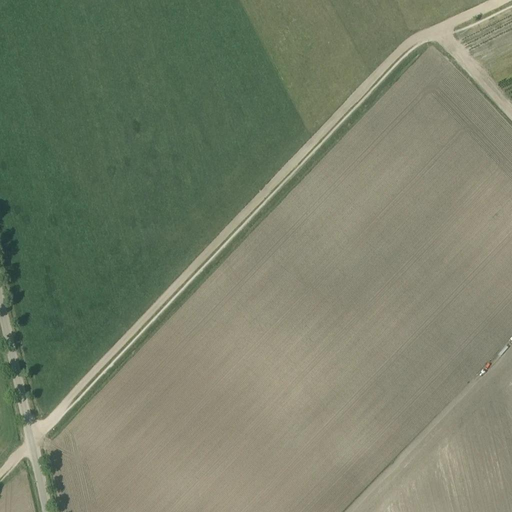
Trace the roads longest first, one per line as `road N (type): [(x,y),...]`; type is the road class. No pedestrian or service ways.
road 1 (track): [(432,30),(399,48),(0,473)]
road 2 (unclassified): [(49,511),(0,296)]
